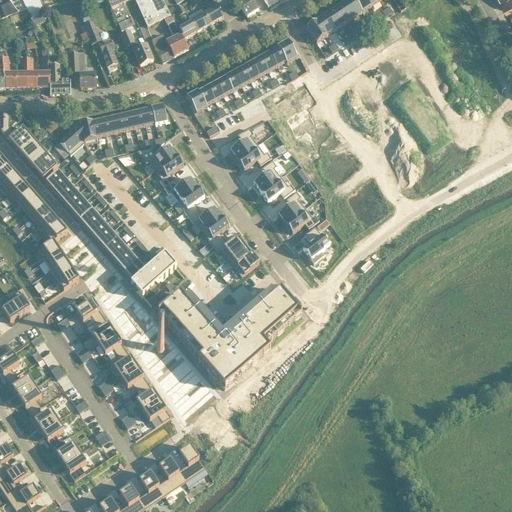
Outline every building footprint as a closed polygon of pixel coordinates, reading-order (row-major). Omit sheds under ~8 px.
[(20,0),(6,0),(10,4),(11,4),(19,15),(26,12),(26,13),(27,13),(20,0)] [(39,0),(20,0),(27,13),(26,13),(29,22),(31,22),(42,16),(45,15),(39,0)] [(107,0),(111,9),(132,0),(107,0)] [(134,0),(147,29),(164,20),(174,40),(167,44),(174,59),(188,52),(183,42),(177,30),(169,15),(168,11),(162,0),(134,0)] [(195,0),(193,0),(189,3),(193,10),(199,6),(195,0)] [(235,0),(247,19),(258,13),(250,0),(235,0)] [(263,0),(269,9),(277,4),(274,0),(263,0)] [(352,0),(343,6),(353,22),(362,16),(352,0)] [(364,0),(352,0),(362,16),(371,10),(364,0)] [(364,0),(371,10),(380,4),(377,0),(364,0)] [(434,0),(429,0),(410,13),(422,32),(434,25),(428,16),(440,8),(434,0)] [(511,8),(511,0),(502,0),(500,1),(506,12),(511,8)] [(1,9),(5,20),(9,18),(19,15),(11,4),(10,4),(1,9)] [(176,10),(176,11),(184,26),(177,30),(183,42),(196,35),(187,19),(188,18),(182,6),(176,10)] [(343,6),(334,12),(344,28),(353,22),(343,6)] [(217,8),(204,16),(203,16),(209,27),(223,19),(217,8)] [(204,16),(201,11),(188,18),(187,19),(196,35),(209,27),(203,16),(204,16)] [(334,12),(325,18),(335,34),(344,28),(334,12)] [(33,28),(45,23),(42,16),(31,22),(33,28)] [(316,24),(326,40),(335,34),(325,18),(316,24)] [(124,22),(118,25),(120,31),(126,29),(133,26),(131,19),(124,22)] [(100,43),(92,24),(84,27),(90,41),(92,46),(100,43)] [(316,24),(306,31),(316,46),(326,40),(316,24)] [(441,26),(429,33),(433,40),(438,37),(444,47),(464,35),(458,24),(444,32),(441,26)] [(80,36),(83,44),(90,41),(84,27),(80,29),(83,35),(80,36)] [(129,33),(120,37),(128,55),(134,53),(140,68),(153,63),(147,47),(137,51),(129,33)] [(464,35),(444,47),(449,56),(444,59),(447,65),(459,58),(456,53),(470,45),(464,35)] [(174,59),(167,44),(163,37),(152,42),(152,44),(163,65),(174,59)] [(99,48),(104,61),(109,74),(117,70),(116,67),(117,66),(112,53),(114,52),(111,43),(99,48)] [(288,43),(277,49),(278,51),(286,65),(286,66),(286,67),(299,60),(294,51),(292,52),(288,43)] [(43,75),(39,75),(39,76),(38,76),(38,91),(50,91),(50,73),(48,73),(48,67),(48,58),(47,51),(42,52),(43,75)] [(278,51),(269,56),(277,70),(286,66),(286,65),(278,51)] [(364,74),(355,79),(362,89),(380,77),(374,69),(384,62),(379,54),(360,67),(364,74)] [(79,75),(80,90),(80,91),(96,90),(95,76),(85,76),(84,55),(69,56),(70,75),(79,75)] [(269,56),(260,60),(268,75),(277,70),(269,56)] [(27,61),(27,91),(38,91),(38,76),(33,76),(33,61),(32,57),(27,57),(27,61)] [(50,73),(50,91),(50,97),(70,96),(70,82),(59,82),(59,67),(54,67),(54,58),(48,58),(48,67),(48,73),(50,73)] [(5,92),(16,92),(16,76),(10,76),(8,59),(6,59),(3,60),(5,92)] [(260,60),(251,65),(259,80),(268,75),(260,60)] [(16,92),(17,91),(27,91),(27,61),(21,61),(21,76),(16,76),(16,92)] [(251,65),(242,70),(250,85),(259,80),(251,65)] [(462,66),(449,72),(452,78),(457,76),(462,87),(483,78),(478,66),(464,72),(462,66)] [(242,70),(233,75),(242,90),(250,85),(242,70)] [(233,75),(224,80),(233,95),(242,90),(233,75)] [(380,77),(362,89),(368,98),(376,92),(380,98),(399,86),(394,79),(385,85),(380,77)] [(466,97),(461,99),(463,106),(476,100),(473,94),(488,88),(483,78),(462,87),(466,97)] [(224,80),(215,85),(224,100),(233,95),(224,80)] [(290,84),(270,95),(276,104),(285,97),(291,106),(309,94),(303,84),(294,90),(290,84)] [(215,85),(207,90),(215,105),(224,100),(215,85)] [(198,95),(206,110),(206,109),(215,105),(207,90),(198,95)] [(390,109),(382,115),(388,124),(406,112),(400,103),(409,97),(404,90),(386,103),(390,109)] [(197,93),(187,99),(191,108),(189,109),(195,118),(207,111),(206,109),(206,110),(198,95),(197,93)] [(296,114),(287,120),(291,127),(310,115),(306,109),(315,103),(309,94),(291,106),(296,114)] [(163,108),(151,111),(155,128),(155,129),(169,125),(167,116),(165,117),(163,108)] [(151,111),(141,113),(145,130),(155,128),(151,111)] [(406,112),(388,124),(395,133),(403,127),(408,133),(426,120),(421,113),(412,119),(406,112)] [(141,113),(131,116),(135,132),(145,130),(141,113)] [(3,130),(1,132),(9,141),(9,142),(15,137),(14,136),(10,131),(10,127),(10,123),(10,122),(10,115),(3,116),(3,130)] [(131,116),(122,118),(125,134),(135,132),(131,116)] [(311,117),(292,129),(297,136),(307,130),(312,138),(330,126),(324,117),(315,123),(311,117)] [(122,118),(112,120),(115,137),(125,134),(122,118)] [(112,120),(102,122),(105,139),(115,137),(112,120)] [(92,125),(96,141),(105,139),(102,122),(92,124),(92,125)] [(480,128),(471,133),(478,145),(487,140),(492,149),(503,142),(507,140),(501,128),(496,131),(491,122),(480,128)] [(92,124),(80,127),(80,128),(81,127),(85,146),(85,147),(85,148),(97,146),(96,141),(92,125),(92,124)] [(423,125),(413,132),(417,138),(427,131),(423,125)] [(318,146),(308,153),(313,160),(332,147),(328,141),(336,135),(330,126),(312,138),(318,146)] [(80,128),(59,146),(71,159),(85,147),(85,146),(81,127),(80,128)] [(462,127),(455,130),(462,141),(468,138),(462,127)] [(9,141),(17,151),(19,154),(20,155),(34,143),(22,129),(14,136),(15,137),(9,142),(9,141)] [(217,129),(207,135),(210,140),(220,135),(217,129)] [(242,145),(230,154),(237,164),(257,149),(251,140),(254,138),(249,132),(237,139),(242,145)] [(459,142),(440,153),(451,171),(461,165),(456,155),(464,151),(459,142)] [(34,143),(20,155),(28,164),(31,167),(31,168),(45,156),(48,154),(44,149),(41,151),(34,143)] [(283,147),(278,150),(282,155),(286,152),(283,147)] [(152,152),(138,155),(146,167),(149,165),(155,174),(176,159),(169,149),(157,158),(152,152)] [(237,164),(244,174),(256,165),(260,170),(271,162),(267,156),(264,158),(257,149),(237,164)] [(330,153),(319,161),(323,167),(324,167),(328,164),(335,173),(354,159),(346,149),(334,158),(330,153)] [(287,152),(283,156),(286,160),(291,157),(287,152)] [(440,153),(421,164),(426,172),(435,167),(441,177),(451,171),(440,153)] [(45,156),(31,168),(39,177),(42,180),(43,181),(60,166),(55,162),(53,164),(45,156)] [(176,159),(155,174),(162,183),(159,185),(164,191),(175,183),(171,177),(183,168),(176,159)] [(1,161),(0,162),(0,176),(8,169),(1,161)] [(265,177),(253,187),(260,196),(281,181),(274,172),(277,170),(272,164),(261,172),(265,177)] [(8,169),(0,176),(0,190),(15,177),(8,169)] [(347,172),(337,179),(341,185),(351,177),(347,172)] [(58,173),(46,184),(53,192),(65,181),(58,173)] [(15,177),(0,190),(0,192),(6,200),(23,185),(15,177)] [(307,177),(302,180),(306,186),(311,182),(309,179),(307,177)] [(65,181),(53,192),(59,200),(72,189),(65,181)] [(175,183),(164,191),(168,198),(171,196),(177,205),(197,191),(190,181),(179,189),(175,183)] [(260,196),(267,206),(280,196),(284,201),(295,193),(290,187),(288,189),(281,181),(260,196)] [(306,186),(309,191),(314,187),(311,182),(306,186)] [(23,185),(6,200),(14,208),(16,206),(16,205),(30,194),(23,185)] [(72,189),(59,200),(66,207),(78,197),(72,189)] [(197,191),(177,205),(184,214),(183,215),(188,221),(199,213),(195,207),(204,200),(197,191)] [(374,193),(357,206),(369,223),(379,216),(372,207),(380,201),(374,193)] [(30,194),(16,205),(16,206),(23,214),(37,202),(30,194)] [(290,208),(277,218),(285,227),(305,211),(298,203),(301,201),(296,195),(286,203),(290,208)] [(78,197),(66,207),(73,215),(85,204),(78,197)] [(37,202),(23,214),(30,222),(44,210),(37,202)] [(85,204),(73,215),(80,223),(80,222),(92,212),(91,212),(85,204)] [(357,206),(339,219),(345,227),(353,221),(360,230),(369,223),(357,206)] [(44,210),(30,222),(37,229),(37,230),(51,218),(44,210)] [(92,212),(80,222),(80,223),(87,230),(99,220),(92,211),(91,212),(92,212)] [(199,213),(188,221),(193,228),(195,226),(202,235),(221,220),(214,211),(204,219),(199,213)] [(285,227),(285,228),(292,237),(304,227),(308,232),(319,224),(315,218),(312,220),(305,211),(285,227)] [(37,229),(34,232),(42,240),(58,226),(51,218),(37,230),(37,229)] [(99,220),(87,230),(93,238),(106,227),(99,220)] [(221,220),(202,235),(209,244),(208,244),(213,251),(224,242),(219,237),(229,229),(221,220)] [(333,220),(328,224),(336,234),(341,230),(333,220)] [(58,226),(42,240),(48,247),(51,245),(51,246),(53,245),(67,236),(58,226)] [(106,227),(93,238),(100,246),(112,235),(106,227)] [(311,247),(303,253),(313,267),(324,259),(321,255),(329,249),(315,230),(304,239),(311,247)] [(112,235),(100,246),(107,253),(119,243),(112,235)] [(224,242),(213,251),(218,257),(221,255),(228,263),(245,249),(238,240),(228,248),(224,242)] [(119,243),(107,253),(113,261),(126,250),(119,243)] [(48,247),(38,254),(44,264),(59,254),(53,245),(51,246),(51,245),(48,247)] [(245,249),(228,263),(234,272),(252,257),(245,249)] [(126,250),(113,261),(120,269),(132,258),(126,250)] [(162,250),(155,256),(159,260),(166,253),(162,250)] [(199,254),(203,259),(208,255),(204,250),(199,254)] [(59,254),(44,264),(50,273),(51,274),(66,264),(59,254)] [(134,284),(131,287),(133,289),(138,296),(142,300),(148,295),(156,288),(176,270),(165,257),(157,264),(146,274),(146,273),(134,284)] [(252,257),(234,272),(241,280),(259,266),(252,257)] [(132,258),(120,269),(127,276),(139,265),(132,258)] [(50,273),(47,275),(54,286),(57,284),(57,283),(72,273),(66,264),(51,274),(50,273)] [(139,265),(127,276),(134,284),(146,273),(139,265)] [(72,273),(57,283),(57,284),(64,293),(78,283),(72,273)] [(39,285),(34,289),(38,296),(44,292),(39,285)] [(171,286),(166,290),(169,294),(175,289),(171,286)] [(10,303),(9,303),(20,319),(30,312),(25,305),(30,301),(23,290),(17,294),(19,297),(10,303)] [(163,293),(157,298),(161,301),(166,297),(163,293)] [(162,312),(158,316),(212,378),(218,385),(224,392),(235,383),(240,379),(270,353),(266,348),(301,317),(298,313),(291,305),(280,293),(274,298),(221,344),(185,303),(180,297),(169,306),(162,312)] [(8,300),(0,304),(0,321),(5,318),(10,325),(20,319),(9,303),(10,303),(8,300)] [(92,304),(76,314),(83,325),(91,319),(95,326),(103,321),(92,304)] [(66,321),(57,327),(60,332),(70,326),(66,321)] [(97,335),(92,338),(98,348),(115,337),(103,321),(95,326),(92,328),(97,335)] [(115,337),(98,348),(105,358),(106,357),(113,353),(117,359),(126,354),(115,337)] [(40,338),(31,344),(34,350),(44,343),(40,338)] [(156,349),(156,350),(156,351),(156,353),(157,354),(159,354),(160,355),(161,354),(163,354),(164,353),(164,351),(164,350),(164,349),(163,347),(161,347),(160,347),(159,347),(157,347),(156,349)] [(85,350),(76,356),(79,361),(89,355),(85,350)] [(119,368),(114,371),(121,381),(137,371),(126,354),(117,359),(114,361),(119,368)] [(89,355),(79,361),(83,365),(92,359),(89,355)] [(12,357),(0,365),(0,373),(7,385),(16,379),(11,373),(19,367),(12,357)] [(60,367),(50,373),(54,378),(63,372),(60,367)] [(137,371),(121,381),(127,391),(132,388),(137,395),(140,393),(148,387),(137,371)] [(63,372),(54,378),(57,383),(66,377),(63,372)] [(16,379),(7,385),(19,401),(35,391),(28,381),(20,386),(16,379)] [(108,383),(98,389),(102,394),(111,388),(108,383)] [(144,399),(136,405),(143,415),(159,404),(148,387),(140,393),(144,399)] [(111,388),(102,394),(105,399),(114,393),(111,388)] [(35,391),(19,401),(30,418),(38,413),(41,411),(36,404),(41,400),(35,391)] [(82,400),(73,407),(76,411),(85,405),(82,400)] [(159,404),(143,415),(149,424),(151,424),(155,431),(162,426),(170,421),(159,404)] [(85,405),(76,411),(79,416),(88,410),(85,405)] [(38,413),(30,418),(41,435),(57,424),(50,414),(42,419),(38,413)] [(130,416),(121,423),(124,427),(133,421),(130,416)] [(133,421),(124,427),(127,432),(136,426),(133,421)] [(57,424),(41,435),(52,451),(60,446),(60,445),(56,439),(64,434),(57,424)] [(104,434),(95,440),(98,445),(107,438),(104,434)] [(107,438),(98,445),(101,449),(110,443),(107,438)] [(60,446),(52,451),(63,468),(79,457),(73,447),(68,451),(63,443),(60,445),(60,446)] [(0,481),(8,476),(7,476),(1,467),(13,458),(6,448),(0,451),(0,481)] [(178,475),(178,476),(185,486),(205,473),(190,450),(179,457),(187,469),(178,475)] [(79,457),(63,468),(74,485),(86,477),(81,470),(86,467),(79,457)] [(158,489),(165,500),(185,486),(178,476),(178,475),(170,463),(159,470),(167,483),(158,489)] [(8,476),(0,481),(0,491),(9,504),(21,496),(15,487),(27,478),(19,468),(7,476),(8,476)] [(138,502),(144,511),(146,511),(165,500),(158,489),(150,477),(139,484),(147,496),(138,502)] [(21,496),(9,504),(13,511),(31,511),(28,507),(40,498),(33,488),(21,496)] [(123,511),(144,511),(138,502),(130,490),(119,497),(127,509),(123,511)] [(115,511),(110,503),(99,510),(100,511),(115,511)]
